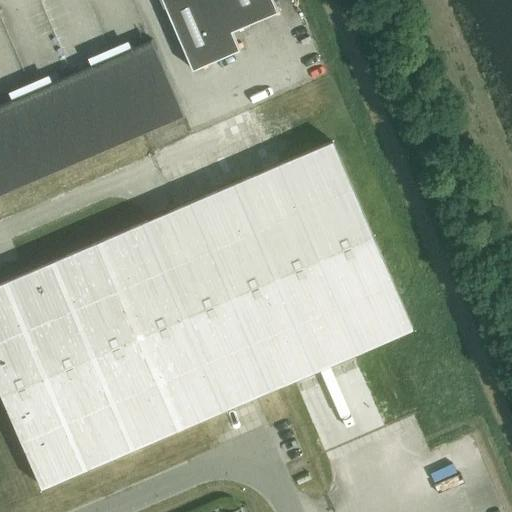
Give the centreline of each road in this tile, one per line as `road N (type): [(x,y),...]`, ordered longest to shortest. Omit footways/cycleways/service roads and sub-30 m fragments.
road 1 (unclassified): [(99,511),(196,470),(236,464),(273,478),(288,511)]
road 2 (unknown): [(148,0),(181,59),(240,49),(254,12),(268,5)]
